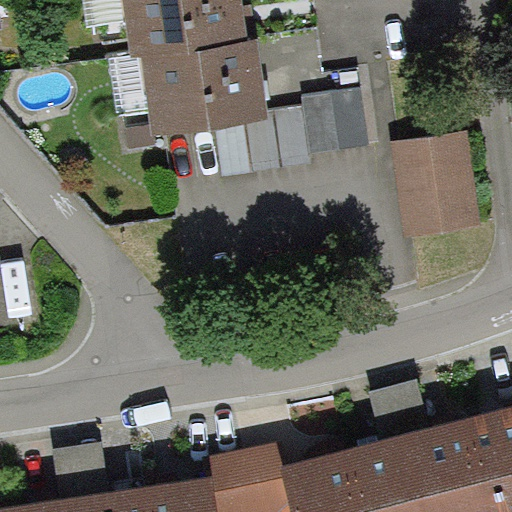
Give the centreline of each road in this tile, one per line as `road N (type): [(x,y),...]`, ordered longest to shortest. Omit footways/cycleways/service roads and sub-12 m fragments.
road 1 (residential): [(137,377),(352,343),(511,292)]
road 2 (residential): [(0,152),(129,302),(137,377)]
road 3 (residential): [(0,398),(137,377)]
